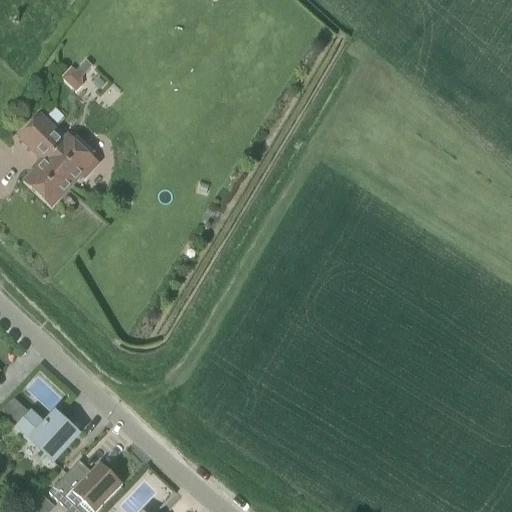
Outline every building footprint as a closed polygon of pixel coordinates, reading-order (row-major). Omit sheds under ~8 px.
[(63,79),(76,92),(81,86),(81,79),(72,70),(63,79)] [(45,164),(26,184),(51,208),(93,163),(68,139),(65,142),(40,118),(19,140),(45,164)] [(45,428),(31,415),(18,429),(32,442),(31,443),(53,464),(78,437),(56,416),(45,428)] [(49,495),(66,511),(98,511),(122,487),(100,466),(85,482),(73,470),(49,495)] [(45,511),(51,506),(40,496),(29,507),(34,511),(45,511)]
